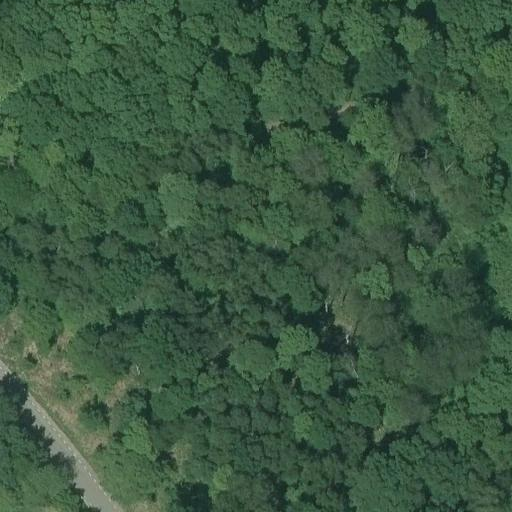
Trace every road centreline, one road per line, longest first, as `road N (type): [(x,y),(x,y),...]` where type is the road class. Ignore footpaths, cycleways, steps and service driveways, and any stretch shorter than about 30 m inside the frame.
road 1 (track): [(511,75),(427,88),(164,155),(0,165)]
road 2 (tertiary): [(104,511),(0,387)]
